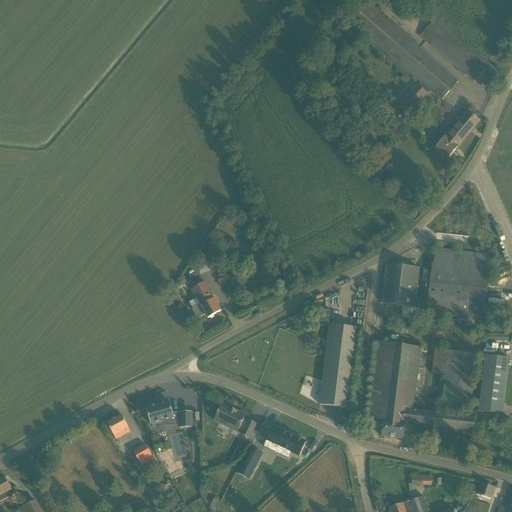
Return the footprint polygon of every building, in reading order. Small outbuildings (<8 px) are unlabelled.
[(442,100),(458,82),(367,4),(351,22),(442,100)] [(474,83),(490,65),(436,18),(420,36),(474,83)] [(410,111),(427,94),(418,85),(401,102),(410,111)] [(444,152),(449,157),(480,121),(468,111),(458,123),(453,119),(445,129),(450,133),(446,137),(445,137),(435,149),(442,154),(444,152)] [(435,250),(428,315),(484,322),(485,312),(491,256),(435,250)] [(382,304),(414,308),(419,268),(387,265),(382,304)] [(197,287),(192,290),(202,306),(194,311),(193,309),(192,309),(198,319),(206,314),(208,318),(221,311),(216,302),(215,303),(204,283),(201,277),(194,281),(197,287)] [(330,325),(320,405),(349,409),(359,328),(330,325)] [(404,440),(406,423),(474,432),(475,418),(412,410),(414,395),(415,395),(421,348),(377,342),(368,418),(383,420),(381,437),(404,440)] [(470,410),(477,355),(435,349),(432,373),(445,375),(442,407),(470,410)] [(486,356),(479,412),(501,414),(509,359),(486,356)] [(173,413),(169,401),(146,408),(151,424),(164,421),(165,426),(179,425),(180,428),(192,428),(192,412),(179,412),(179,413),(173,413)] [(239,430),(243,432),(242,435),(249,438),(256,424),(249,420),(248,421),(244,419),(245,416),(222,405),(214,421),(238,432),(239,430)] [(116,440),(121,437),(131,432),(122,415),(107,423),(116,440)] [(306,442),(274,427),(267,441),(280,447),(277,453),(288,458),(291,453),(299,457),(306,442)] [(174,436),(177,454),(187,452),(184,435),(174,436)] [(142,467),(154,459),(145,445),(133,453),(142,467)] [(249,478),(263,452),(253,446),(238,472),(249,478)] [(175,466),(166,451),(158,456),(167,470),(175,466)] [(411,486),(432,486),(432,475),(411,476),(411,486)] [(4,476),(0,478),(0,504),(10,500),(6,493),(11,490),(4,476)] [(490,499),(494,487),(483,484),(479,495),(490,499)] [(428,511),(423,497),(390,508),(391,511),(428,511)] [(511,511),(511,499),(509,508),(501,506),(498,511),(511,511)] [(41,511),(40,509),(35,500),(21,508),(23,511),(41,511)]
